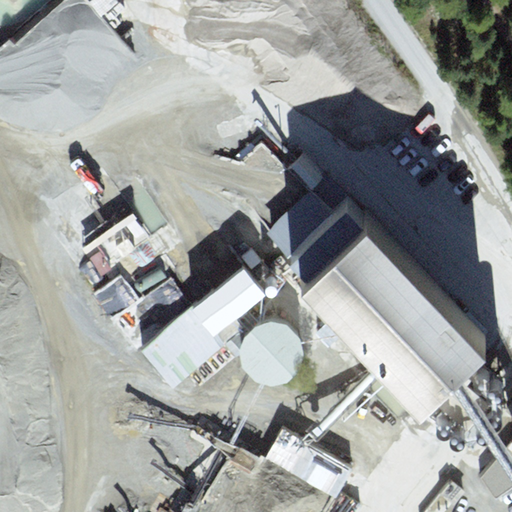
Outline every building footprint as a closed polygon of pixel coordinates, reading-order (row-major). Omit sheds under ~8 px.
[(482,333),(361,208),(302,265),(423,389),(482,333)] [(246,255),(194,295),(214,321),(266,281),(246,255)] [(287,315),(270,311),(254,316),(243,328),(239,344),(244,360),(256,371),(272,375),(288,370),(300,358),(303,342),(299,326),(287,315)] [(511,392),(506,400),(511,405),(511,432),(480,474),(497,496),(511,484),(511,392)] [(352,460),(283,422),(267,452),(335,490),(352,460)]
